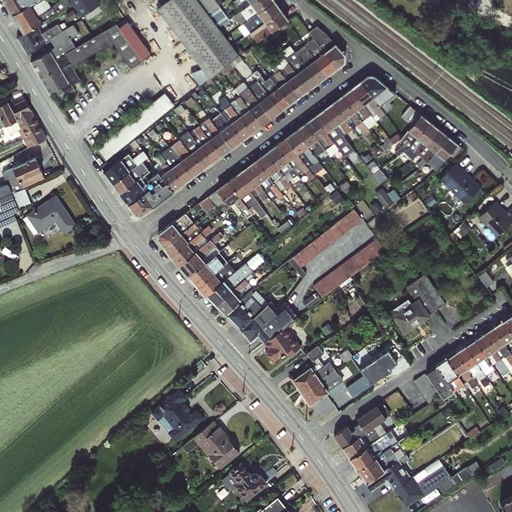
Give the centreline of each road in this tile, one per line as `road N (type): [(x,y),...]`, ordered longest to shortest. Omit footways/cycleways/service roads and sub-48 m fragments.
road 1 (residential): [(130,238),(372,59)]
road 2 (residential): [(130,238),(306,442)]
road 3 (residential): [(0,34),(130,238)]
road 4 (residential): [(504,310),(306,442)]
road 5 (residential): [(372,59),(511,176)]
road 6 (residential): [(0,289),(130,238)]
